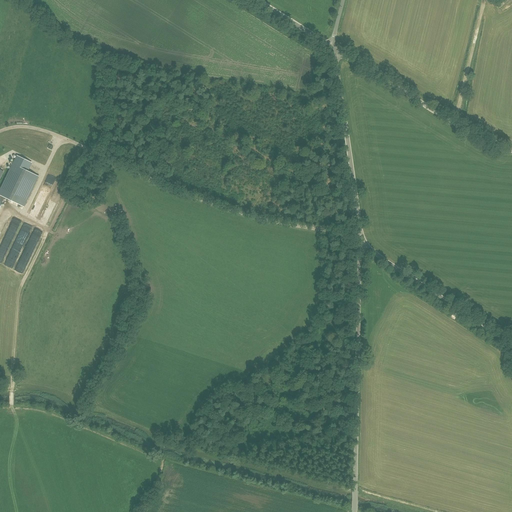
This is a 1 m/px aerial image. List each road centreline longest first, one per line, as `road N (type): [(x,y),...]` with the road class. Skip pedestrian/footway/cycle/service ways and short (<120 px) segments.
road 1 (track): [(340,234),(188,196),(41,130),(0,131)]
road 2 (track): [(11,389),(54,391),(184,449),(325,486)]
road 3 (unclassified): [(354,511),(360,243)]
road 4 (tertiary): [(511,151),(331,47)]
road 5 (unclassified): [(360,243),(331,47)]
road 6 (unclassified): [(511,344),(360,243)]
road 7 (track): [(455,123),(484,0)]
